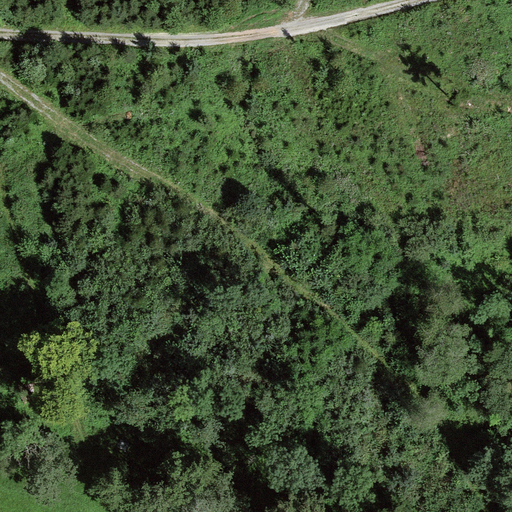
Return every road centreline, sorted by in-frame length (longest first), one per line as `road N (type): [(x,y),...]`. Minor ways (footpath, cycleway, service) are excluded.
road 1 (track): [(0,72),(208,213),(420,396),(486,511)]
road 2 (track): [(435,0),(296,30),(180,41),(0,32)]
